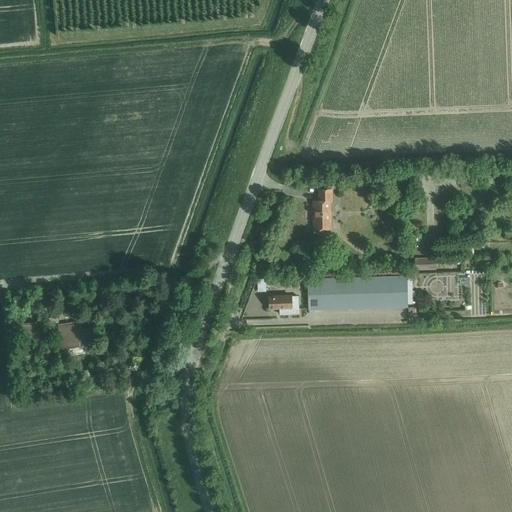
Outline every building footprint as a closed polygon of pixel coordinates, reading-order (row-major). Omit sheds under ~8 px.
[(471,178),(461,178),(461,186),(471,186),(471,178)] [(328,201),(332,201),(332,189),(319,189),(319,200),(313,200),(314,228),(331,228),(330,212),(328,212),(328,201)] [(469,249),(479,249),(480,235),(470,235),(469,249)] [(415,270),(436,269),(436,257),(414,258),(415,270)] [(308,310),(408,307),(407,275),(307,278),(308,310)] [(280,292),(265,293),(265,306),(269,306),(269,307),(291,306),(291,295),(280,296),(280,292)] [(28,299),(21,302),(23,310),(31,307),(28,299)] [(83,352),(82,344),(96,341),(94,328),(81,330),(79,320),(58,324),(62,347),(68,346),(69,354),(83,352)] [(22,324),(24,341),(39,339),(37,322),(22,324)]
